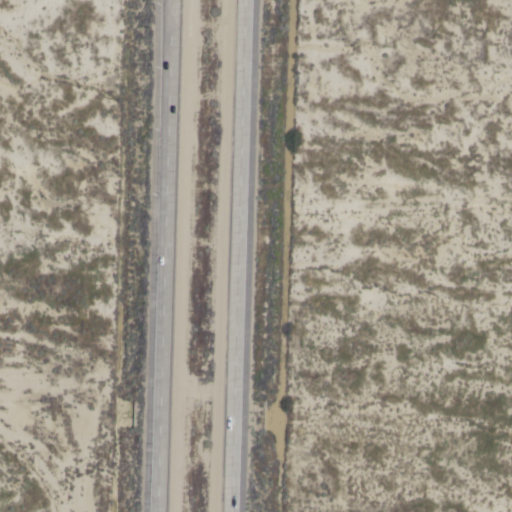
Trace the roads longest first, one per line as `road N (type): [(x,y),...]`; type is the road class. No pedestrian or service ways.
road 1 (motorway): [(228,511),(242,0)]
road 2 (motorway): [(170,0),(159,511)]
